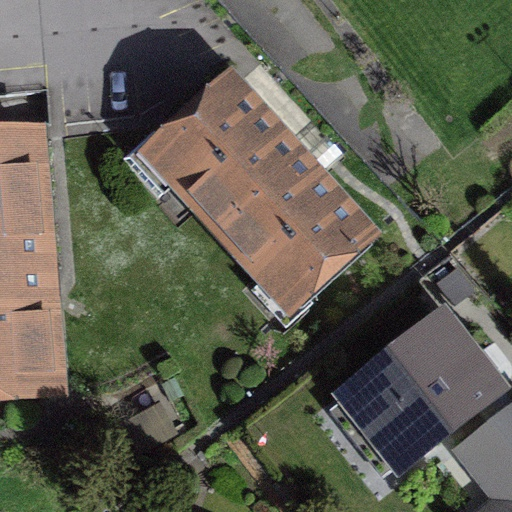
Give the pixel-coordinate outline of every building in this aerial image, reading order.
[(294,161),(229,90),(188,126),(167,145),(155,132),(123,160),(158,199),(178,181),(276,289),(284,282),(299,299),(365,239),(316,184),(320,180),(318,177),(322,173),(306,154),(301,159),(299,156),(298,157),(294,161)] [(20,145),(0,146),(0,396),(40,393),(33,315),(27,235),(20,145)] [(440,325),(328,414),(356,449),(376,433),(402,465),(494,393),(440,325)] [(159,409),(128,426),(142,451),(173,434),(159,409)] [(511,511),(511,412),(460,452),(505,510),(502,511),(511,511)]
